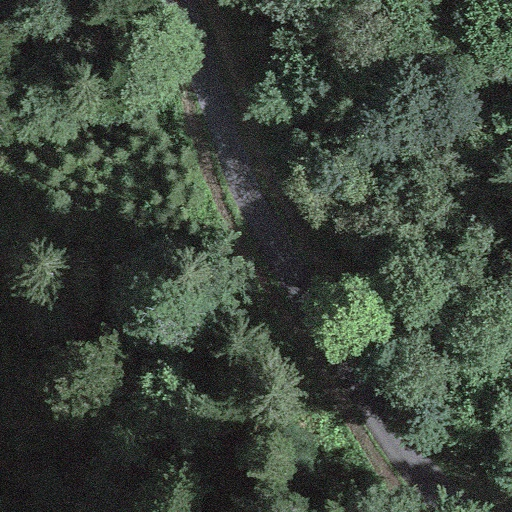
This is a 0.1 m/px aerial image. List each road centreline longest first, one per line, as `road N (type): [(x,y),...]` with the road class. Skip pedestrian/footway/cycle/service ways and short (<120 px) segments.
road 1 (unclassified): [(463,511),(425,482),(339,364),(180,0)]
road 2 (track): [(228,0),(372,283),(465,442),(511,489)]
